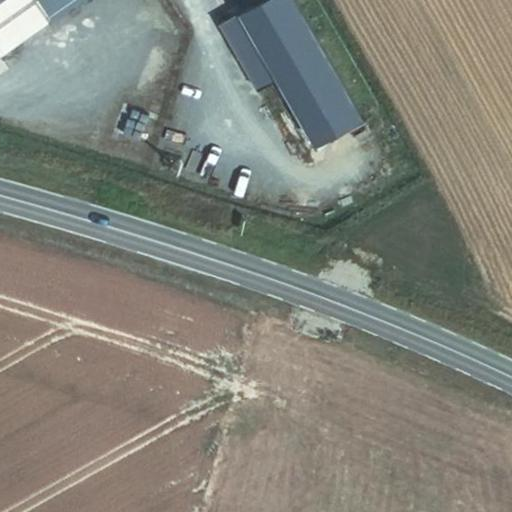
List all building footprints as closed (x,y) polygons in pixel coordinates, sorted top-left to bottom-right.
[(0,0),(0,59),(53,22),(37,0),(0,0)] [(91,0),(37,0),(53,22),(55,26),(91,0)] [(362,121),(292,0),(268,0),(241,16),(317,147),(362,121)] [(147,113),(159,117),(169,89),(157,85),(147,113)] [(117,135),(129,139),(138,111),(126,107),(117,135)]
